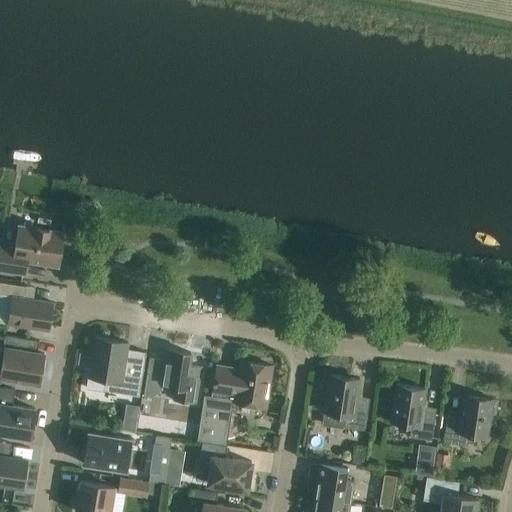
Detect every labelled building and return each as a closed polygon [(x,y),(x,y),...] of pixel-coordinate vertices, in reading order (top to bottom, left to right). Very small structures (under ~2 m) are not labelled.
[(64,233),(19,226),(16,250),(0,247),(0,270),(6,271),(26,274),(28,261),(59,266),(64,233)] [(0,294),(14,296),(9,323),(29,327),(49,330),(53,303),(34,300),(25,298),(27,287),(7,284),(0,282),(0,294)] [(40,341),(20,338),(5,335),(3,348),(5,349),(0,377),(40,384),(45,354),(38,353),(40,341)] [(140,396),(144,372),(147,352),(146,352),(145,358),(126,355),(128,343),(95,337),(87,388),(140,396)] [(166,349),(165,359),(150,357),(143,395),(152,397),(162,389),(163,385),(177,388),(175,400),(196,403),(201,367),(189,365),(191,353),(166,349)] [(197,440),(225,445),(231,409),(236,410),(237,403),(266,407),(272,366),(243,361),(241,370),(218,366),(213,396),(204,395),(197,440)] [(330,375),(325,412),(346,415),(345,427),(364,430),(365,430),(366,423),(369,404),(357,402),(360,379),(330,375)] [(397,385),(394,404),(391,422),(412,425),(410,437),(432,441),(436,414),(423,412),(427,389),(397,385)] [(15,390),(0,387),(0,433),(31,439),(36,409),(13,405),(15,390)] [(444,442),(465,446),(467,434),(488,437),(494,399),(464,395),(460,417),(448,415),(444,442)] [(132,439),(109,435),(89,432),(84,463),(127,470),(132,439)] [(165,483),(172,438),(156,435),(155,444),(163,446),(158,473),(151,472),(149,481),(165,483)] [(370,457),(374,441),(363,438),(358,454),(370,457)] [(225,445),(197,440),(197,441),(203,442),(199,464),(211,466),(208,483),(248,489),(252,462),(226,458),(228,446),(225,445)] [(12,444),(0,441),(0,485),(23,489),(28,459),(10,456),(12,444)] [(417,460),(415,474),(432,476),(434,462),(417,460)] [(315,497),(351,503),(354,481),(346,480),(348,468),(312,462),(309,483),(317,484),(315,497)] [(180,487),(183,473),(167,470),(165,484),(180,487)] [(148,497),(150,482),(120,477),(118,492),(148,497)] [(441,511),(476,511),(479,499),(452,495),(454,482),(460,483),(460,482),(441,479),(428,477),(424,500),(443,503),(441,511)] [(79,511),(110,511),(112,506),(115,487),(81,481),(76,511),(79,511)] [(218,493),(198,490),(195,489),(193,501),(204,503),(202,511),(244,511),(245,509),(216,504),(218,493)] [(394,492),(381,490),(379,503),(392,505),(394,492)] [(349,511),(351,503),(315,497),(313,510),(305,509),(304,511),(349,511)]
